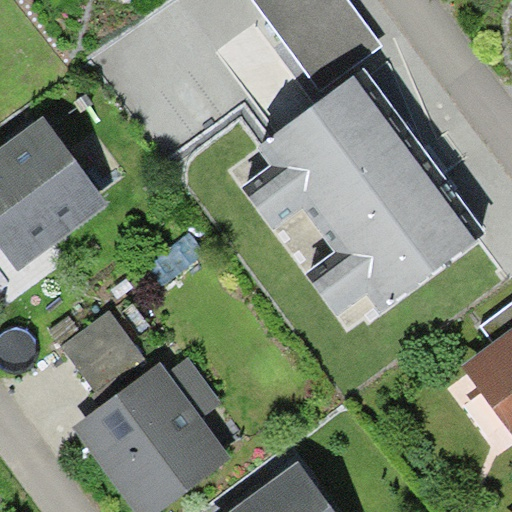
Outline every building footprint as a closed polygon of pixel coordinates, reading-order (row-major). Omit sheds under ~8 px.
[(383,44),(349,0),(250,0),(320,92),(383,44)] [(477,242),(354,74),(254,146),(275,175),(248,195),(273,228),(302,207),(342,261),(313,282),(337,315),(365,295),(379,314),(477,242)] [(109,202),(44,114),(0,146),(0,244),(19,269),(109,202)] [(492,343),(511,328),(511,302),(480,326),(492,343)] [(61,347),(102,404),(152,367),(110,311),(61,347)] [(462,365),(511,432),(511,328),(492,343),(462,365)] [(161,361),(152,367),(102,404),(72,426),(134,511),(157,511),(231,458),(202,418),(221,403),(188,358),(169,372),(161,361)] [(337,511),(298,459),(226,511),(337,511)]
